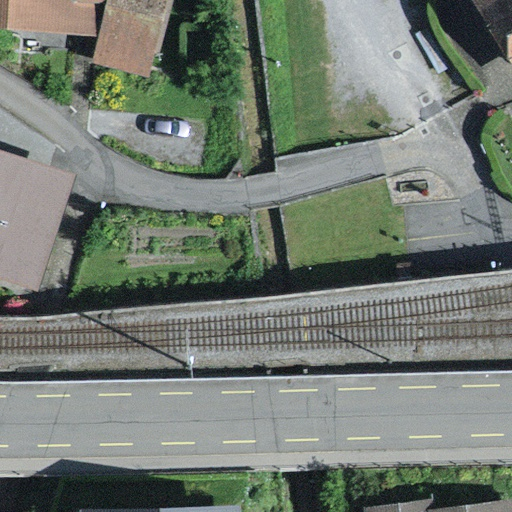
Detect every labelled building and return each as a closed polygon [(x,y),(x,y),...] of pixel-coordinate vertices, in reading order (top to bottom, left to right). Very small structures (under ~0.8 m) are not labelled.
[(0,0),(0,13),(34,15),(34,0),(0,0)] [(34,0),(34,15),(73,17),(73,0),(34,0)] [(113,0),(102,40),(145,51),(158,0),(113,0)] [(511,0),(482,0),(485,4),(490,0),(493,0),(511,28),(511,0)] [(41,228),(55,180),(0,164),(0,254),(23,261),(20,274),(35,279),(50,230),(41,228)]
